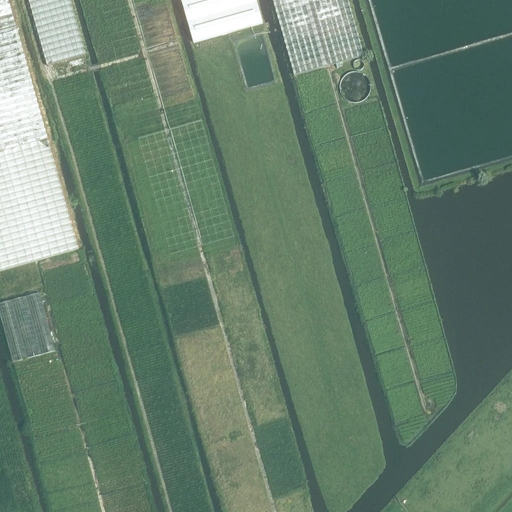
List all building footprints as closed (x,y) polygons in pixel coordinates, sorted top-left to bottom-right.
[(78,251),(15,28),(7,0),(0,0),(0,272),(36,262),(78,251)] [(27,0),(46,66),(85,55),(69,0),(27,0)] [(181,0),(194,43),(263,24),(256,0),(181,0)] [(272,0),(294,76),(363,57),(347,0),(272,0)] [(370,88),(370,85),(369,82),(367,80),(366,78),(364,77),(362,75),(359,74),(357,74),(355,74),(352,75),(350,76),(347,77),(346,79),(344,82),(343,84),(343,87),(343,90),(344,92),(345,95),(346,97),(348,98),(350,100),(354,101),(356,101),(359,101),(362,100),(364,99),(366,97),(368,95),(369,93),(370,91),(370,88)] [(55,352),(39,294),(0,304),(0,316),(12,363),(55,352)]
